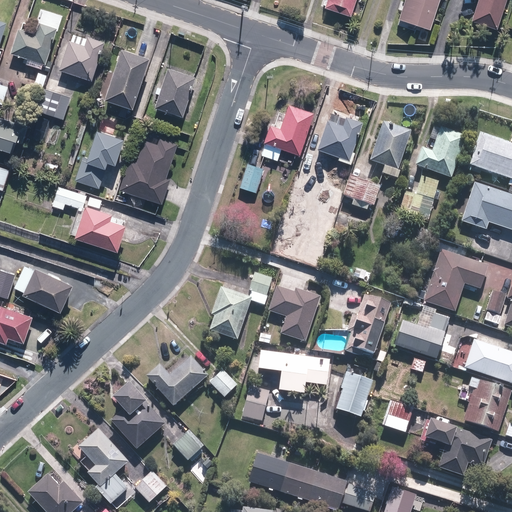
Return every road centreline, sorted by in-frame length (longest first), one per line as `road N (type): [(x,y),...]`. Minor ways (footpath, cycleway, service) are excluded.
road 1 (residential): [(0,431),(171,268),(191,231),(256,33)]
road 2 (tertiary): [(511,85),(364,69),(256,33)]
